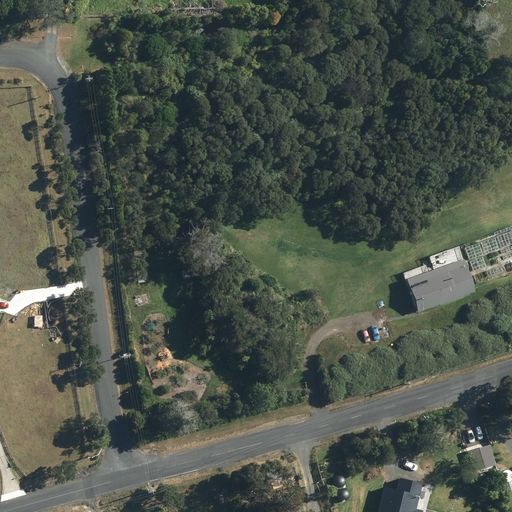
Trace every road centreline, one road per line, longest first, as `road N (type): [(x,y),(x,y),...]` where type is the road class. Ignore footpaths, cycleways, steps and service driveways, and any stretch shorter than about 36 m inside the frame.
road 1 (unclassified): [(0,56),(45,68),(68,105),(127,478)]
road 2 (unclassified): [(127,478),(511,370)]
road 3 (unclassified): [(1,511),(127,478)]
